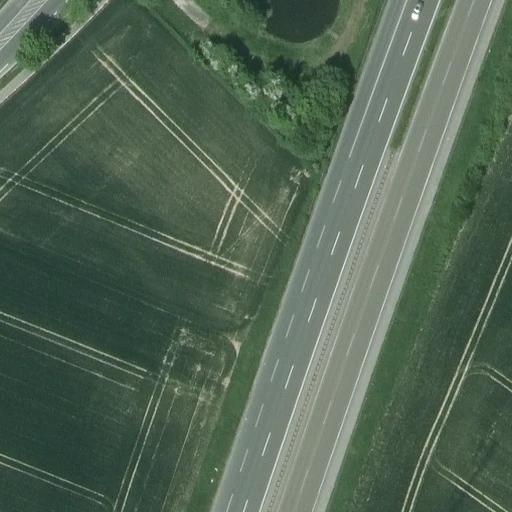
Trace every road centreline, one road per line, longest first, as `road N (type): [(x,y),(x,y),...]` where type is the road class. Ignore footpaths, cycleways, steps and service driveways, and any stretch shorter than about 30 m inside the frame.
road 1 (motorway): [(301,511),(474,0)]
road 2 (motorway): [(389,91),(246,511)]
